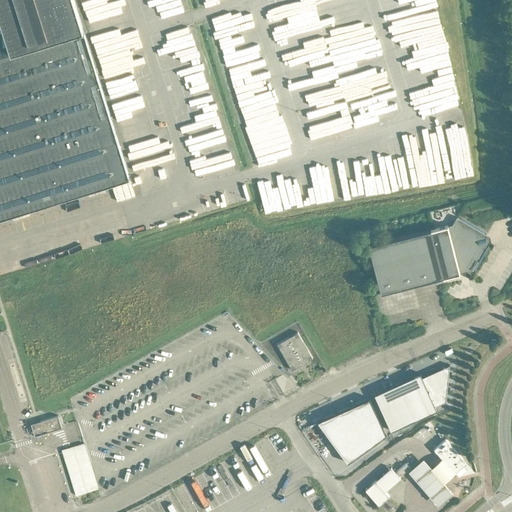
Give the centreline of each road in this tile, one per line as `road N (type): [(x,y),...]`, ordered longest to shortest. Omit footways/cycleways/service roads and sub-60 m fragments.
road 1 (unknown): [(24,454),(100,433),(254,354)]
road 2 (unclassified): [(280,415),(494,320)]
road 3 (unclassified): [(97,511),(280,415)]
